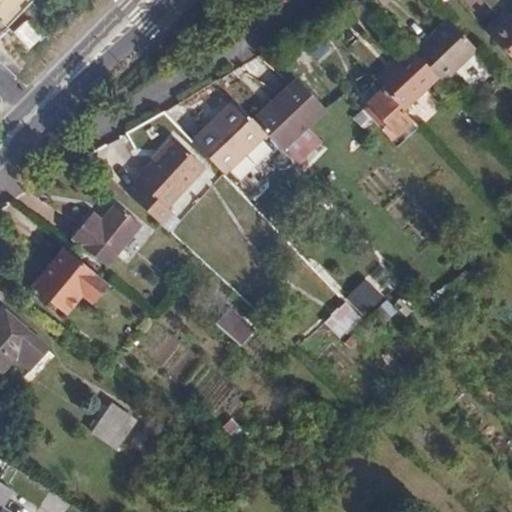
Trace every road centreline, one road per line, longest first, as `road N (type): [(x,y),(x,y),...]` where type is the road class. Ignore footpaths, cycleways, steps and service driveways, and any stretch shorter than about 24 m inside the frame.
road 1 (unclassified): [(85,132),(293,0)]
road 2 (secondary): [(0,159),(162,0)]
road 3 (secondary): [(131,0),(0,132)]
